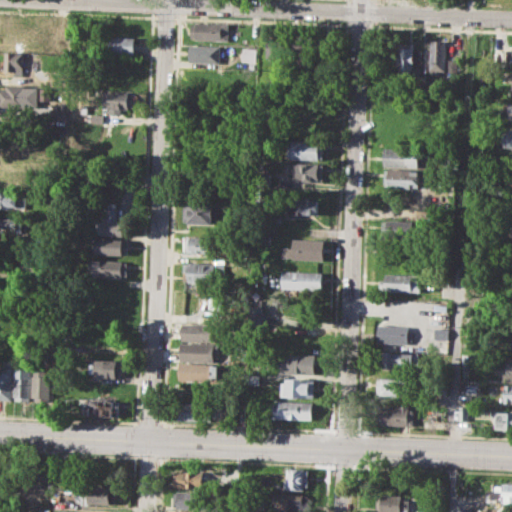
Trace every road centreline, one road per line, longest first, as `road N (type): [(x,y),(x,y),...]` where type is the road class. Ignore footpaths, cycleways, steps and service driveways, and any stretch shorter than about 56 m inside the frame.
road 1 (secondary): [(0,433),(511,455)]
road 2 (residential): [(165,0),(145,511)]
road 3 (residential): [(361,0),(342,511)]
road 4 (residential): [(70,0),(511,16)]
